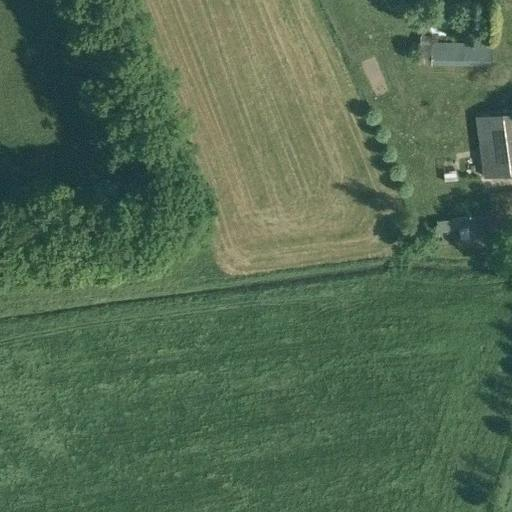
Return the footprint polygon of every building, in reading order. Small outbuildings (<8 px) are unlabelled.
[(473,50),(472,64),(500,65),(501,50),(473,50)] [(511,172),(511,121),(511,111),(478,116),(486,176),(511,172)] [(511,189),(490,192),(492,215),(511,212),(511,189)] [(511,212),(492,215),(495,238),(511,235),(511,212)] [(437,219),(440,241),(461,238),(460,229),(469,227),(467,216),(437,219)]
